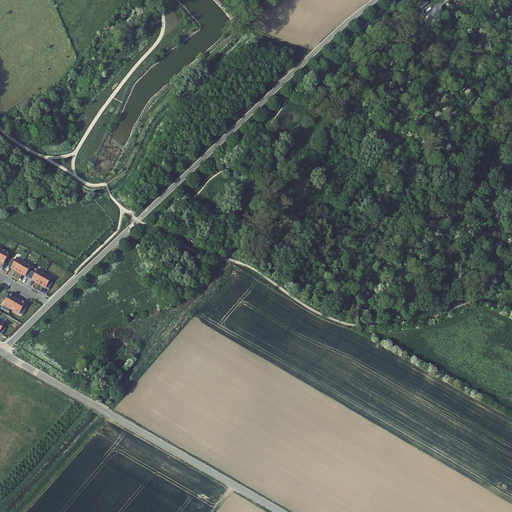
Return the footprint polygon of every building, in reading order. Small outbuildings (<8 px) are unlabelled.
[(426,11),(418,1),(415,3),(423,13),(426,11)] [(0,248),(0,261),(3,264),(9,254),(0,248)] [(16,258),(11,268),(25,276),(31,266),(16,258)] [(37,270),(31,279),(45,288),(51,278),(37,270)] [(10,295),(4,305),(18,313),(24,303),(10,295)]
